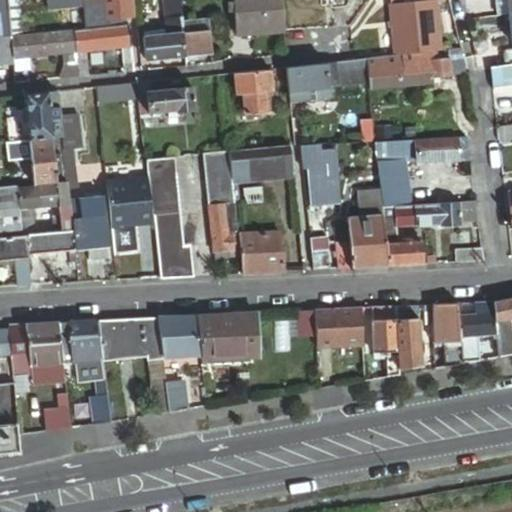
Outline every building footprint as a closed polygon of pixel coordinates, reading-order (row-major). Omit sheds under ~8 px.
[(0,0),(0,36),(0,39),(11,38),(7,0),(0,0)] [(7,0),(11,38),(25,36),(20,0),(7,0)] [(75,0),(69,1),(68,0),(46,0),(48,11),(82,8),(85,30),(97,29),(94,0),(75,0)] [(68,0),(69,1),(75,0),(94,0),(97,29),(112,28),(125,26),(125,21),(133,20),(130,0),(68,0)] [(184,34),(183,23),(180,0),(162,0),(165,31),(145,33),(146,38),(143,38),(145,60),(187,57),(184,34)] [(285,31),(281,0),(231,0),(235,36),(285,31)] [(393,0),(400,57),(435,53),(440,52),(434,0),(438,0),(393,0)] [(498,0),(500,17),(509,16),(507,0),(498,0)] [(210,20),(183,23),(184,34),(212,32),(210,20)] [(124,74),(135,73),(130,26),(125,26),(112,28),(114,51),(121,50),(124,74)] [(97,29),(85,30),(75,31),(77,52),(77,54),(83,53),(114,51),(112,28),(97,29)] [(77,52),(75,31),(25,36),(11,38),(13,59),(31,57),(63,54),(64,54),(77,52)] [(187,57),(214,54),(212,32),(184,34),(187,57)] [(13,59),(11,38),(0,39),(0,38),(0,65),(14,64),(13,59)] [(465,74),(462,49),(448,51),(449,60),(451,76),(465,74)] [(449,60),(448,51),(440,52),(435,53),(436,62),(449,60)] [(61,80),(80,78),(78,63),(77,54),(77,52),(64,54),(65,64),(61,80)] [(511,52),(503,54),(505,66),(511,65),(511,52)] [(78,63),(88,62),(87,59),(84,59),(83,53),(77,54),(78,63)] [(436,62),(435,53),(400,57),(401,62),(395,63),(398,87),(433,83),(432,79),(451,76),(449,60),(436,62)] [(14,64),(15,72),(33,71),(31,57),(13,59),(14,64)] [(395,63),(394,57),(366,61),(369,83),(370,91),(398,87),(395,63)] [(369,83),(366,61),(328,66),(330,88),(369,83)] [(80,78),(89,77),(88,62),(78,63),(80,78)] [(511,65),(505,66),(490,69),(493,87),(511,84),(511,65)] [(330,88),(328,66),(289,70),(291,91),(316,89),(330,88)] [(271,72),(234,76),(236,96),(243,95),(245,117),(268,114),(265,93),(273,92),(271,72)] [(175,91),(174,82),(137,85),(139,101),(141,117),(150,116),(148,94),(175,91)] [(139,101),(137,85),(97,89),(99,105),(139,101)] [(194,89),(175,91),(148,94),(150,116),(169,114),(178,113),(196,111),(194,89)] [(317,101),(316,89),(291,91),(292,104),(317,101)] [(60,116),(58,93),(24,97),(29,142),(63,138),(60,116)] [(63,138),(64,151),(74,150),(83,149),(79,114),(60,116),(63,138)] [(511,125),(497,127),(498,140),(511,138),(511,125)] [(57,182),(67,181),(67,179),(65,165),(61,165),(59,153),(64,153),(64,151),(63,138),(29,142),(34,185),(57,182)] [(458,138),(415,141),(416,160),(416,163),(459,161),(458,138)] [(465,138),(458,138),(459,161),(468,161),(465,138)] [(416,160),(415,141),(375,143),(379,174),(382,207),(394,206),(409,205),(406,161),(416,160)] [(379,174),(375,143),(341,145),(344,177),(379,174)] [(339,181),(339,177),(337,150),(322,152),(322,146),(301,148),(303,169),(308,168),(309,184),(327,182),(339,181)] [(290,148),(230,154),(234,186),(294,180),(290,148)] [(64,151),(64,153),(65,165),(76,163),(74,150),(64,151)] [(234,186),(230,154),(226,155),(226,153),(203,156),(208,208),(210,207),(225,206),(236,205),(234,186)] [(183,246),(174,159),(146,162),(159,280),(193,278),(190,246),(183,246)] [(65,165),(67,179),(77,178),(76,163),(65,165)] [(67,181),(68,190),(79,189),(77,178),(67,179),(67,181)] [(71,218),(69,201),(68,190),(67,181),(57,182),(59,205),(61,219),(71,218)] [(146,181),(108,185),(114,240),(138,237),(137,224),(151,223),(146,181)] [(57,182),(34,185),(18,186),(21,209),(33,208),(59,205),(57,182)] [(327,182),(309,184),(310,194),(328,192),(327,182)] [(21,209),(18,186),(0,188),(0,231),(23,229),(21,209)] [(84,199),(95,198),(95,194),(92,191),(87,191),(84,195),(84,199)] [(75,250),(90,249),(107,247),(102,197),(95,198),(84,199),(69,201),(71,218),(73,230),(75,250)] [(461,224),(477,223),(474,202),(459,203),(461,224)] [(459,203),(413,205),(415,227),(461,224),(459,203)] [(312,204),(306,205),(313,271),(322,271),(326,267),(320,210),(313,210),(312,204)] [(239,235),(236,205),(225,206),(228,236),(233,235),(235,251),(215,253),(216,261),(235,258),(235,257),(241,256),(239,235)] [(409,205),(394,206),(395,228),(397,228),(415,227),(413,205),(409,205)] [(228,236),(225,206),(210,207),(215,253),(235,251),(233,235),(228,236)] [(395,228),(394,206),(382,207),(382,208),(384,229),(395,228)] [(21,209),(23,229),(35,223),(33,208),(21,209)] [(388,268),(385,241),(384,229),(382,208),(366,209),(367,218),(348,219),(351,245),(353,269),(388,268)] [(57,232),(73,230),(71,218),(61,219),(56,220),(56,226),(57,232)] [(384,229),(385,241),(398,241),(397,228),(395,228),(384,229)] [(56,252),(75,250),(73,230),(57,232),(46,233),(36,234),(26,235),(28,255),(48,253),(56,252)] [(243,275),(284,273),(283,262),(282,250),(281,233),(239,235),(241,256),(243,275)] [(28,255),(26,235),(0,237),(0,259),(15,258),(29,256),(28,255)] [(405,236),(405,241),(405,244),(419,244),(418,236),(405,236)] [(398,241),(385,241),(388,268),(423,266),(422,244),(419,244),(405,244),(405,241),(398,241)] [(343,270),(353,269),(351,245),(338,247),(341,265),(343,270)] [(107,247),(90,249),(91,261),(108,259),(107,247)] [(455,264),(483,263),(481,248),(454,251),(455,264)] [(18,286),(32,286),(29,256),(15,258),(18,286)] [(511,327),(511,321),(511,320),(511,300),(493,304),(496,335),(498,360),(511,357),(511,327)] [(496,335),(493,304),(474,305),(475,316),(459,318),(460,343),(462,365),(479,364),(477,337),(496,335)] [(474,305),(459,306),(459,318),(475,316),(474,305)] [(459,306),(431,307),(432,326),(433,346),(442,345),(460,343),(459,318),(459,306)] [(432,326),(431,307),(424,307),(425,327),(432,326)] [(395,309),(399,372),(421,368),(420,365),(420,351),(419,347),(417,308),(395,309)] [(360,310),(361,322),(372,321),(371,309),(360,310)] [(387,381),(399,378),(399,372),(395,309),(371,309),(372,321),(373,354),(385,354),(387,381)] [(360,310),(314,313),(316,336),(317,351),(363,349),(361,322),(360,310)] [(301,337),(316,336),(314,313),(300,313),(301,337)] [(258,359),(256,315),(254,315),(195,318),(200,355),(201,363),(258,359)] [(162,360),(200,355),(195,318),(157,320),(162,360)] [(148,367),(162,365),(162,360),(157,320),(119,322),(97,324),(101,360),(102,363),(146,362),(147,367),(148,367)] [(92,361),(101,360),(97,324),(58,326),(63,364),(63,366),(92,361)] [(31,369),(63,364),(58,326),(23,327),(31,369)] [(30,380),(65,376),(63,366),(63,364),(31,369),(23,327),(8,327),(9,332),(12,357),(13,376),(30,374),(30,380)] [(0,357),(12,357),(9,332),(0,332),(0,357)] [(460,343),(442,345),(444,370),(462,367),(462,365),(460,343)] [(434,363),(433,351),(420,351),(420,365),(434,363)] [(384,381),(387,381),(385,354),(373,354),(374,359),(382,359),(384,381)] [(166,390),(165,385),(162,365),(148,367),(151,392),(166,390)] [(110,424),(104,379),(93,380),(96,399),(89,400),(93,427),(110,424)] [(165,385),(166,390),(169,415),(185,412),(181,382),(165,385)] [(14,386),(16,400),(27,399),(26,384),(14,386)] [(155,417),(169,415),(166,390),(151,392),(155,417)] [(72,431),(69,411),(43,415),(46,435),(72,431)]
